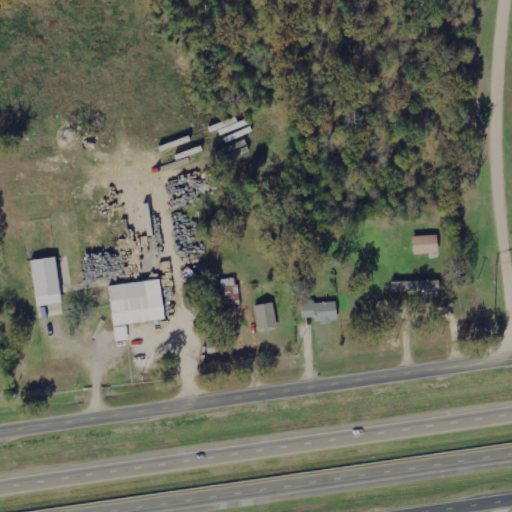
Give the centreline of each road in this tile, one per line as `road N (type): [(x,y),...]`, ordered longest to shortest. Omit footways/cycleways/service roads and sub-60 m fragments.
road 1 (motorway): [(511,405),(0,477)]
road 2 (tertiary): [(0,424),(511,352)]
road 3 (motorway): [(71,511),(511,448)]
